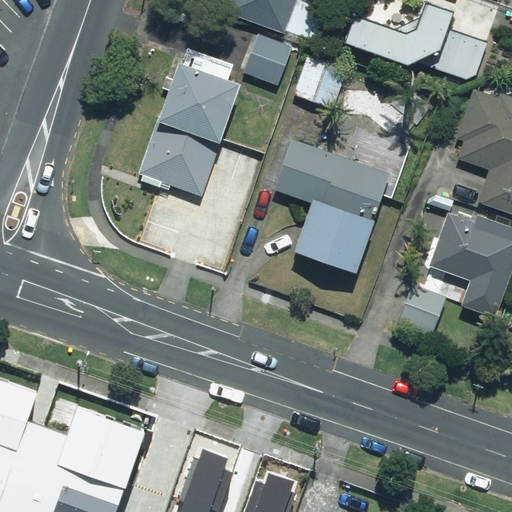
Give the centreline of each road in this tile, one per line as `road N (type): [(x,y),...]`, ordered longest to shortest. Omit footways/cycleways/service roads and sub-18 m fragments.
road 1 (secondary): [(34,290),(511,457)]
road 2 (tertiary): [(59,94),(48,242),(34,290)]
